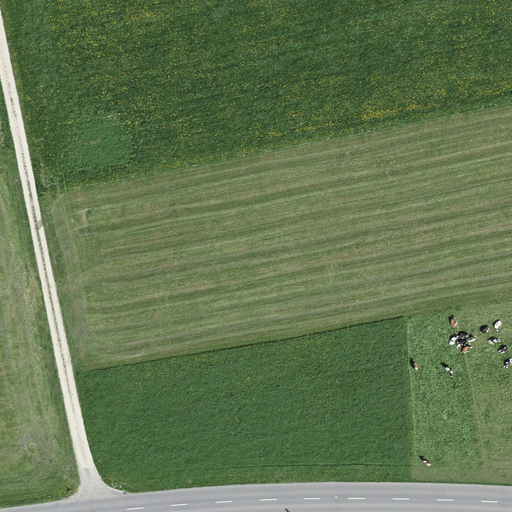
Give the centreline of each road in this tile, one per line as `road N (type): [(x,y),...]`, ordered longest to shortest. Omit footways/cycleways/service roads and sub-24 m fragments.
road 1 (track): [(0,26),(97,511)]
road 2 (tertiary): [(511,504),(336,498),(101,511)]
